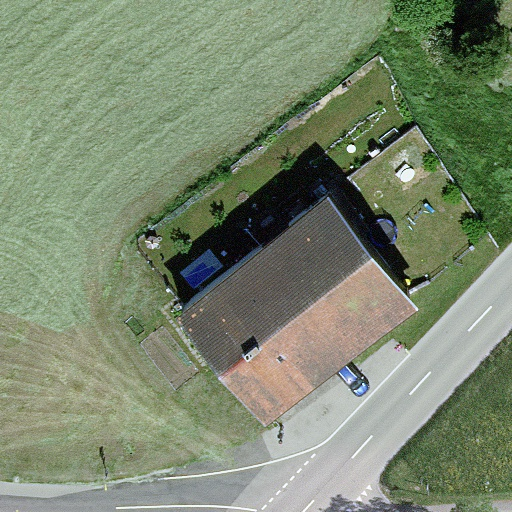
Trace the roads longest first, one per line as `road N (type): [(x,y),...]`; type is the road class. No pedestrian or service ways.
road 1 (tertiary): [(511,284),(304,511)]
road 2 (tertiary): [(70,511),(219,505),(272,511)]
